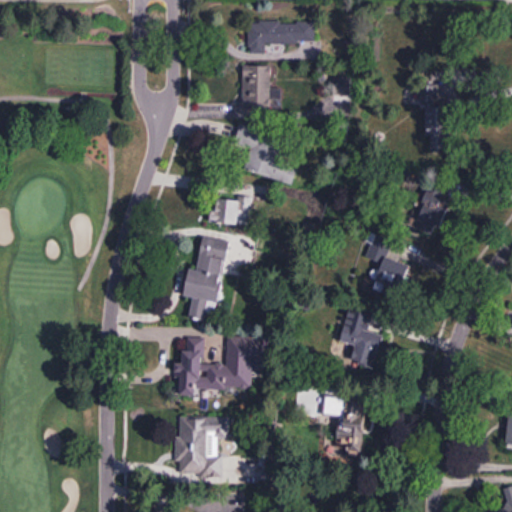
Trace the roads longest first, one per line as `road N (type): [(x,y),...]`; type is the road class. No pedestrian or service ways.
road 1 (residential): [(152,103),(147,155),(105,307),(103,511)]
road 2 (residential): [(511,248),(460,332),(434,511)]
